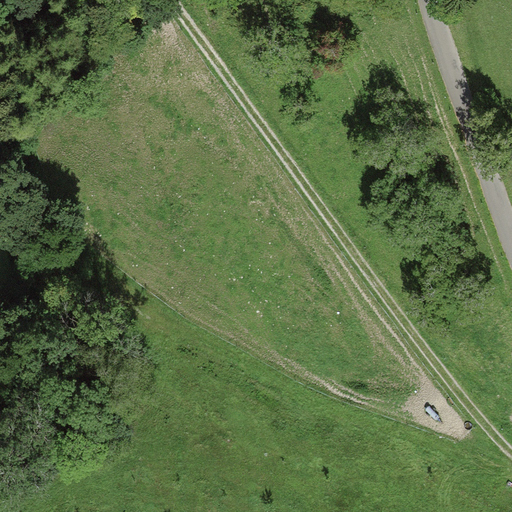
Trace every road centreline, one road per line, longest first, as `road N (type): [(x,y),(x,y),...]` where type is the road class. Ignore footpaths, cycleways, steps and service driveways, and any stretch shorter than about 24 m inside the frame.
road 1 (track): [(173,7),(396,312),(511,446)]
road 2 (unclassified): [(432,0),(511,239)]
